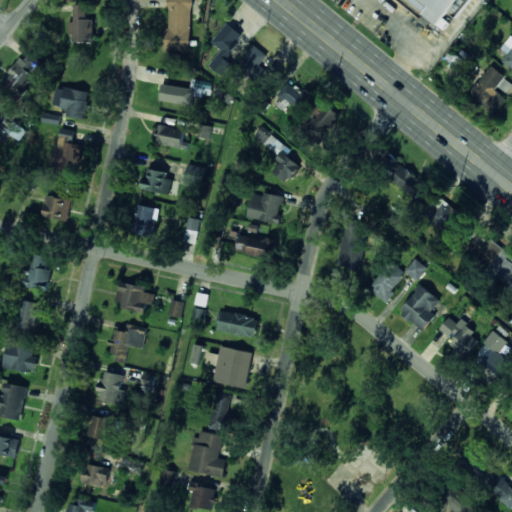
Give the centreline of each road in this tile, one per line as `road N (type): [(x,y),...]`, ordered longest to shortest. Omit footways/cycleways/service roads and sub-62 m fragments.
road 1 (residential): [(511,437),(353,308),(0,226)]
road 2 (residential): [(34,511),(134,45),(127,0)]
road 3 (residential): [(256,511),(329,190),(392,94)]
road 4 (primary): [(511,191),(277,0)]
road 5 (residential): [(375,511),(471,404)]
